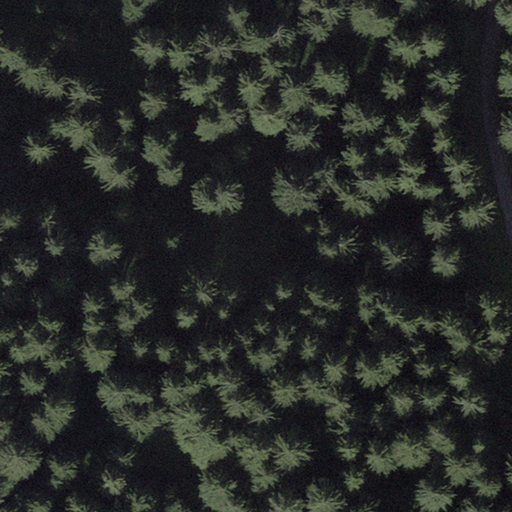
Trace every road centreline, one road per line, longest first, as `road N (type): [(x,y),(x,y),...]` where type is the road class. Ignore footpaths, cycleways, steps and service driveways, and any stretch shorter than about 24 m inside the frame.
road 1 (track): [(319,511),(83,0)]
road 2 (track): [(488,0),(483,64),(511,218)]
